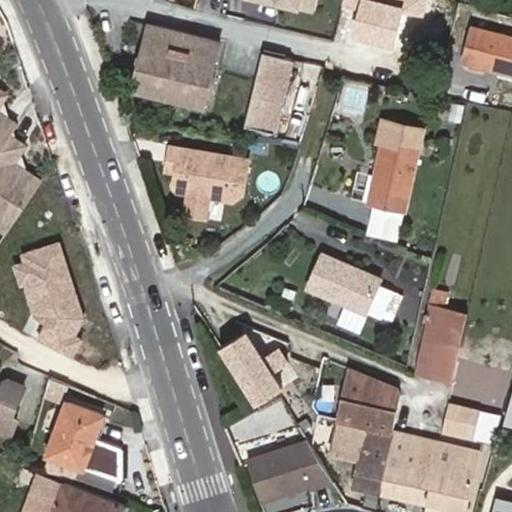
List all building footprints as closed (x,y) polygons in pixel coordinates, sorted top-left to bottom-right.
[(403,4),(387,0),(361,0),(353,39),(394,48),(403,4)] [(136,88),(204,105),(220,41),(151,24),(136,88)] [(511,35),(474,26),(466,60),(511,72),(511,35)] [(291,58),(264,52),(247,124),(273,131),(291,58)] [(0,151),(12,133),(19,122),(12,118),(0,109),(0,90),(2,87),(0,81),(0,151)] [(2,87),(0,90),(0,109),(12,118),(2,87)] [(378,139),(385,141),(370,203),(374,205),(372,217),(401,224),(423,127),(384,118),(378,139)] [(26,143),(12,133),(0,151),(0,222),(10,229),(43,179),(27,169),(23,174),(17,168),(13,169),(12,164),(15,160),(26,143)] [(239,159),(162,139),(158,156),(166,158),(160,179),(165,186),(177,189),(171,211),(191,216),(197,195),(220,201),(232,191),(239,159)] [(15,160),(12,164),(13,169),(17,168),(23,174),(27,169),(15,160)] [(356,170),(353,198),(366,200),(369,172),(356,170)] [(59,239),(23,251),(26,259),(15,263),(22,282),(26,280),(38,314),(49,319),(40,337),(73,353),(82,335),(75,332),(81,320),(78,318),(80,314),(59,239)] [(380,283),(382,277),(324,253),(310,287),(381,317),(392,289),(380,283)] [(423,300),(430,302),(439,304),(442,290),(426,286),(423,300)] [(423,336),(413,371),(430,376),(441,341),(448,306),(439,304),(430,302),(423,336)] [(360,330),(365,314),(342,306),(337,322),(360,330)] [(430,376),(447,380),(457,345),(464,310),(448,306),(441,341),(430,376)] [(355,486),(380,491),(394,431),(401,392),(398,386),(351,367),(340,420),(366,425),(355,486)] [(0,376),(0,390),(3,391),(8,380),(0,376)] [(0,429),(12,435),(20,418),(15,416),(27,386),(12,379),(8,380),(3,391),(0,390),(0,429)] [(106,412),(72,396),(51,449),(125,477),(127,446),(99,434),(106,412)] [(443,431),(475,440),(483,413),(452,404),(443,431)] [(380,491),(424,500),(437,441),(394,431),(380,491)] [(310,490),(331,479),(305,438),(253,462),(271,501),(307,485),(310,490)] [(437,441),(424,500),(467,510),(480,451),(437,441)] [(511,511),(511,460),(508,459),(492,511),(511,511)] [(129,511),(133,503),(93,488),(42,470),(25,511),(129,511)]
